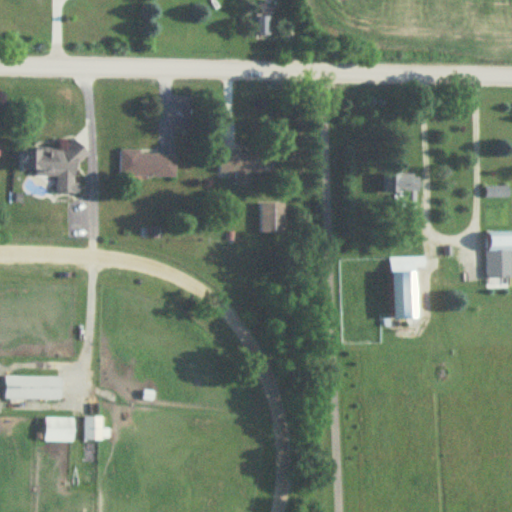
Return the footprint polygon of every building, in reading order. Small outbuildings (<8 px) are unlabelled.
[(259,5),(259,15),(272,15),(272,5),(259,5)] [(247,38),(269,38),(269,18),(247,18),(247,38)] [(21,148),(21,176),(56,177),(56,194),(78,195),(79,150),(21,148)] [(175,178),(175,153),(118,152),(118,178),(175,178)] [(273,155),(218,153),(218,175),(234,175),(233,187),(247,188),(247,175),(272,176),(273,155)] [(419,176),(383,176),(383,195),(419,195),(419,176)] [(482,187),(482,199),(509,199),(509,187),(482,187)] [(258,205),(258,235),(283,235),(283,206),(258,205)] [(511,234),(485,234),(485,280),(511,280),(511,234)] [(418,322),(417,260),(391,260),(392,322),(418,322)] [(60,379),(0,379),(0,401),(60,401),(60,379)] [(81,442),(101,442),(101,418),(81,418),(81,442)] [(41,443),(73,443),(73,419),(41,419),(41,443)]
